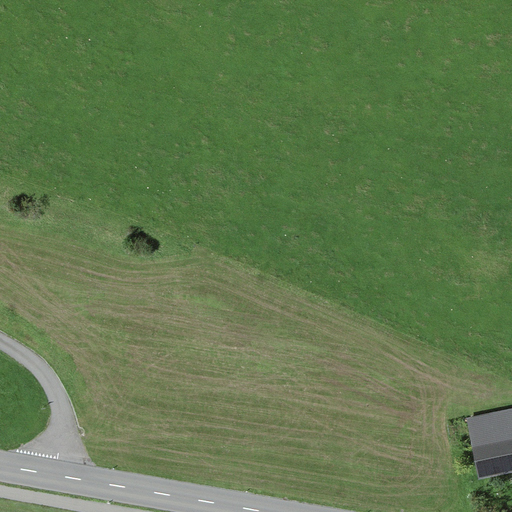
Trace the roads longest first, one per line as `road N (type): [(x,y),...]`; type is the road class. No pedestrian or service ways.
road 1 (secondary): [(0,466),(264,511)]
road 2 (track): [(56,475),(62,422),(54,390),(38,367),(0,340)]
